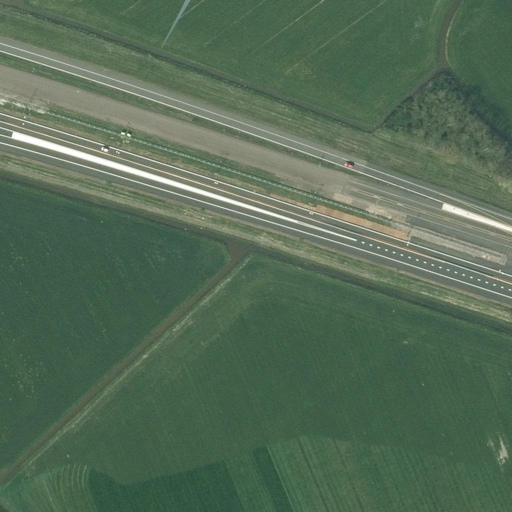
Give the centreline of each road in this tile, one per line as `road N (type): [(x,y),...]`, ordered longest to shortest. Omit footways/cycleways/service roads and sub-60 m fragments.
road 1 (motorway): [(511,228),(0,46)]
road 2 (motorway): [(511,241),(0,77)]
road 3 (motorway): [(0,120),(338,227)]
road 4 (motorway): [(0,140),(338,227)]
road 5 (motorway): [(338,227),(511,283)]
